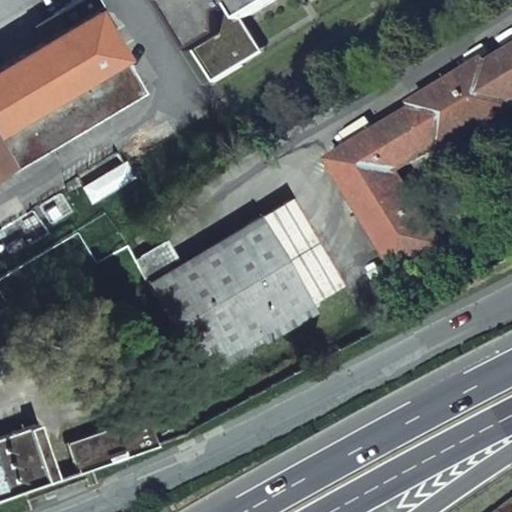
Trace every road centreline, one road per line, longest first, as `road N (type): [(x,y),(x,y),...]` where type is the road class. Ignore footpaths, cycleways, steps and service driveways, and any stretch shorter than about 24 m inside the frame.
road 1 (residential): [(79,511),(212,458),(511,300)]
road 2 (trunk): [(511,364),(239,511)]
road 3 (trunk): [(332,511),(511,416)]
